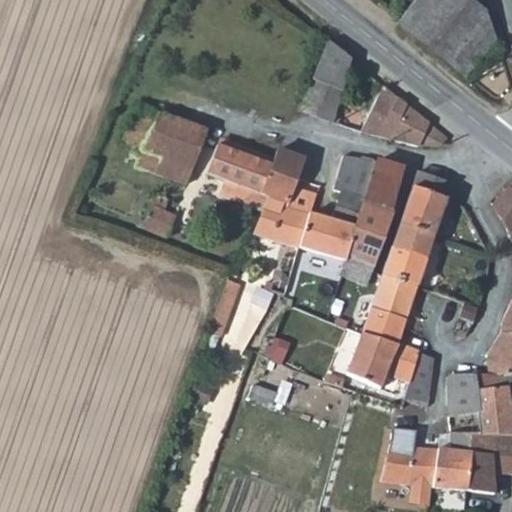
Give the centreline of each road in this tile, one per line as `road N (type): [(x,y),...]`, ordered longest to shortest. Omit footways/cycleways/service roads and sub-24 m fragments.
road 1 (residential): [(462,166),(500,249),(502,273),(477,337),(448,357)]
road 2 (tertiary): [(489,131),(325,0)]
road 3 (residential): [(462,166),(272,127)]
